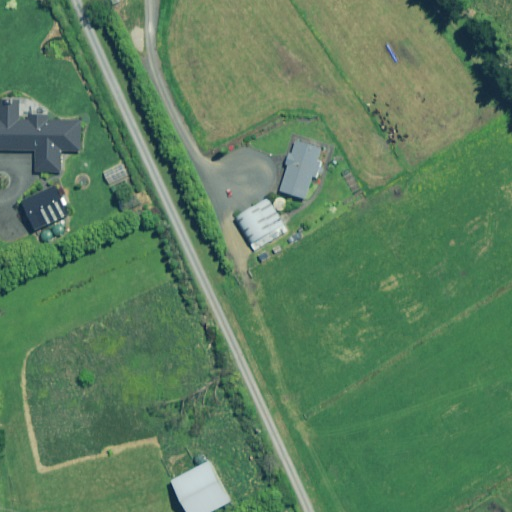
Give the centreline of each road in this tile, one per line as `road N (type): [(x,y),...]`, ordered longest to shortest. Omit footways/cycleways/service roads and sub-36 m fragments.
road 1 (unknown): [(65,0),(298,511)]
road 2 (unknown): [(153,0),(171,117),(196,160),(213,172)]
